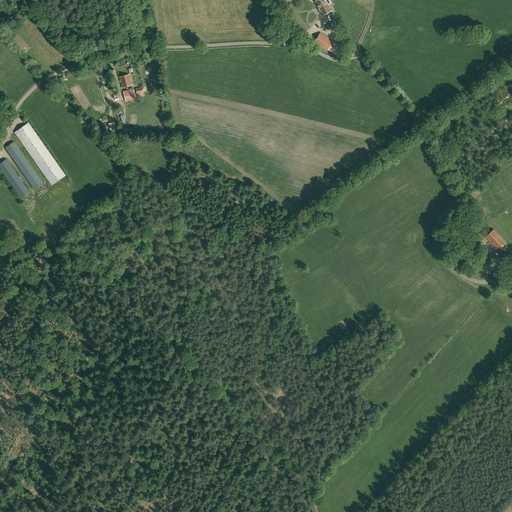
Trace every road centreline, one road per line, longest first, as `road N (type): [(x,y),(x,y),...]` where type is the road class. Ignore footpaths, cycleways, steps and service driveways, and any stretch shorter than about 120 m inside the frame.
road 1 (unclassified): [(511,287),(463,277),(443,256),(439,226),(462,185),(399,93),(356,57)]
road 2 (track): [(0,146),(13,108),(44,78),(152,47),(278,43)]
